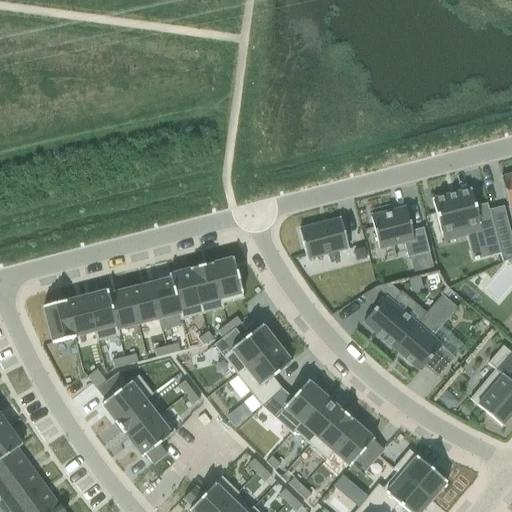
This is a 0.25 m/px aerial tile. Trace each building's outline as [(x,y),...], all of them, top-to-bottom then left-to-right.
[(511,175),(500,178),(511,223),(511,222),(511,175)] [(470,190),(431,200),(440,235),(441,235),(443,242),(479,233),(485,258),(499,255),(486,205),(474,208),(470,190)] [(511,243),(502,207),(488,211),(502,264),(511,258),(511,243)] [(405,209),(370,218),(378,250),(403,243),(407,259),(428,253),(422,229),(411,232),(405,209)] [(339,220),(298,231),(306,260),(347,249),(339,220)] [(232,259),(210,265),(222,310),(223,310),(222,305),(243,300),(232,259)] [(210,265),(189,270),(201,316),(222,310),(210,265)] [(189,270),(168,276),(180,321),(201,316),(189,270)] [(169,280),(148,285),(158,321),(178,316),(179,321),(180,321),(168,276),(169,280)] [(375,288),(361,297),(375,309),(362,323),(394,350),(425,314),(401,293),(400,294),(388,284),(375,288)] [(148,285),(128,290),(137,326),(158,321),(148,285)] [(106,292),(117,337),(118,337),(117,331),(137,326),(128,290),(107,295),(106,292)] [(106,292),(85,297),(96,343),(117,337),(106,292)] [(425,314),(394,350),(419,372),(423,367),(436,379),(454,359),(430,339),(456,309),(441,296),(425,314)] [(65,302),(64,302),(73,339),(74,339),(74,338),(93,333),(95,343),(96,343),(85,297),(65,302)] [(64,302),(42,308),(51,345),(73,339),(64,302)] [(236,318),(226,325),(231,332),(234,330),(241,324),(236,318)] [(226,325),(216,333),(222,339),(231,332),(226,325)] [(222,339),(213,346),(236,376),(276,345),(261,326),(243,341),(234,330),(231,332),(222,339)] [(207,333),(197,340),(202,347),(212,339),(207,333)] [(176,345),(165,348),(167,356),(179,353),(176,345)] [(276,345),(236,376),(261,408),(281,390),(272,378),(291,364),(276,345)] [(470,399),(469,400),(501,427),(511,413),(511,355),(502,347),(501,348),(488,364),(487,364),(487,365),(494,371),(470,400),(470,399)] [(165,348),(153,351),(155,359),(167,356),(165,348)] [(135,355),(123,359),(125,367),(137,363),(135,355)] [(123,359),(111,361),(113,370),(125,367),(123,359)] [(96,371),(86,378),(91,385),(101,377),(96,371)] [(106,384),(96,391),(105,402),(100,406),(114,423),(151,395),(137,377),(126,386),(117,375),(106,384)] [(101,377),(91,385),(96,391),(106,384),(101,377)] [(183,382),(177,387),(184,397),(191,391),(183,382)] [(281,390),(261,408),(291,434),(324,397),(307,382),(291,399),(281,390)] [(191,391),(184,397),(192,406),(198,401),(191,391)] [(151,395),(114,423),(128,441),(161,415),(160,414),(156,417),(144,402),(152,396),(151,395)] [(324,397),(291,434),(291,435),(294,432),(309,446),(340,411),(324,397)] [(251,419),(243,408),(226,422),(234,432),(251,419)] [(340,411),(309,446),(325,460),(356,425),(340,411)] [(161,415),(128,441),(141,458),(145,456),(152,466),(166,455),(158,445),(175,433),(161,415)] [(203,415),(197,419),(203,428),(210,423),(203,415)] [(0,416),(0,436),(9,429),(0,416)] [(356,425),(332,453),(348,468),(354,462),(372,442),(373,440),(356,425)] [(9,429),(0,436),(0,459),(20,445),(9,429)] [(372,442),(354,462),(365,471),(365,470),(366,470),(377,457),(383,451),(372,442)] [(20,445),(0,459),(0,489),(30,468),(16,449),(21,446),(20,445)] [(408,451),(392,470),(430,502),(446,483),(408,451)] [(271,457),(265,463),(274,472),(279,466),(271,457)] [(253,460),(247,466),(256,474),(261,468),(253,460)] [(30,468),(0,489),(0,499),(8,511),(10,511),(44,488),(30,468)] [(261,468),(256,474),(264,483),(270,477),(261,468)] [(377,486),(367,498),(383,511),(390,511),(396,504),(405,511),(421,511),(430,502),(392,470),(395,473),(382,490),(377,486)] [(341,477),(332,487),(340,494),(349,483),(341,477)] [(194,487),(182,500),(191,508),(188,511),(219,511),(237,494),(221,478),(203,496),(194,487)] [(293,479),(287,485),(296,493),(302,487),(293,479)] [(302,487),(296,493),(304,502),(310,496),(302,487)] [(44,488),(10,511),(51,511),(58,507),(44,488)] [(284,490),(278,496),(287,504),(292,498),(284,490)] [(237,494),(219,511),(249,511),(234,498),(238,494),(237,494)] [(292,498),(287,504),(294,511),(296,511),(301,507),(292,498)] [(383,511),(367,498),(354,511),(383,511)]
